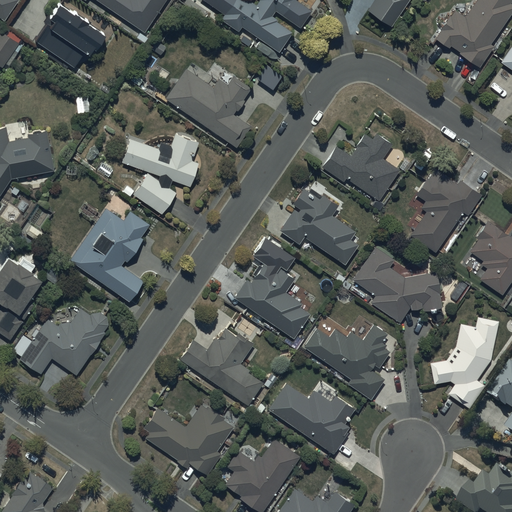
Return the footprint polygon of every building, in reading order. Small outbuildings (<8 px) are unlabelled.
[(0,0),(0,16),(4,19),(17,0),(0,0)] [(97,0),(145,31),(165,0),(97,0)] [(239,31),(242,26),(278,50),(291,31),(278,22),(279,19),(273,15),(276,11),(291,22),(303,4),(296,0),(218,0),(214,7),(224,14),(221,19),(239,31)] [(373,0),(367,10),(391,25),(407,0),(373,0)] [(477,0),(466,17),(456,10),(452,16),(450,15),(441,28),(442,29),(436,38),(450,47),(451,45),(461,52),(460,54),(479,67),(498,40),(495,37),(511,13),(511,2),(511,0),(477,0)] [(38,40),(77,67),(89,50),(97,55),(109,38),(62,5),(38,40)] [(0,30),(0,65),(2,67),(18,44),(0,30)] [(511,44),(501,60),(511,68),(511,44)] [(188,67),(166,97),(209,129),(207,132),(213,136),(216,133),(234,147),(250,125),(234,112),(252,88),(234,75),(228,83),(222,78),(215,87),(188,67)] [(0,192),(11,178),(54,170),(47,130),(30,133),(30,138),(9,142),(6,127),(0,127),(0,192)] [(149,172),(134,192),(162,213),(177,193),(167,185),(173,184),(172,179),(191,185),(198,163),(192,161),(199,141),(176,133),(171,145),(161,142),(159,148),(131,137),(122,161),(131,164),(130,167),(136,169),(137,166),(160,174),(160,180),(149,172)] [(344,181),(347,178),(380,200),(401,169),(384,158),(393,145),(377,134),(373,139),(365,133),(351,155),(336,145),(322,167),(344,181)] [(420,207),(426,211),(410,234),(436,252),(463,211),(468,214),(482,193),(463,180),(460,184),(434,167),(417,194),(426,200),(420,207)] [(296,206),(278,230),(297,244),(304,235),(343,264),(358,243),(350,237),(355,231),(332,214),(339,205),(323,193),(321,196),(306,184),(292,203),(296,206)] [(124,219),(107,208),(70,260),(128,301),(144,279),(121,263),(125,258),(128,261),(144,238),(142,236),(150,224),(130,210),(124,219)] [(511,278),(511,234),(511,236),(487,221),(478,236),(479,237),(470,251),(484,260),(481,265),(486,268),(480,278),(503,293),(511,278)] [(374,245),(352,278),(375,294),(370,301),(400,322),(410,308),(423,307),(424,309),(442,307),(437,271),(403,276),(389,267),(394,259),(374,245)] [(8,255),(0,265),(0,299),(5,303),(0,310),(0,330),(10,338),(35,304),(28,299),(42,279),(8,255)] [(246,277),(233,296),(294,336),(310,312),(301,305),(303,302),(288,292),(298,276),(283,266),(279,272),(265,262),(253,281),(246,277)] [(24,333),(13,349),(22,355),(21,357),(41,373),(53,357),(74,373),(91,351),(93,352),(100,343),(95,340),(109,321),(95,310),(92,314),(82,307),(71,322),(66,318),(60,325),(49,317),(40,329),(38,327),(32,335),(34,336),(32,339),(24,333)] [(456,345),(447,359),(431,361),(434,383),(452,381),(455,383),(448,393),(468,407),(485,384),(483,382),(497,363),(491,359),(499,320),(478,316),(476,326),(461,323),(456,345)] [(304,346),(350,378),(348,381),(370,397),(385,377),(373,368),(377,363),(378,364),(388,351),(382,347),(384,344),(380,340),(386,332),(374,323),(363,338),(352,330),(348,337),(335,328),(330,335),(318,326),(304,346)] [(181,357),(247,403),(263,379),(240,363),(254,343),(228,326),(219,339),(215,336),(207,349),(193,339),(181,357)] [(509,406),(511,408),(511,418),(505,428),(511,432),(511,362),(489,395),(508,408),(509,406)] [(286,382),(269,407),(333,452),(351,426),(344,421),(354,407),(337,395),(333,401),(316,389),(310,398),(286,382)] [(146,434),(144,438),(187,467),(190,463),(206,474),(220,453),(217,450),(234,425),(224,418),(225,417),(211,407),(209,410),(200,403),(185,426),(157,407),(141,430),(146,434)] [(261,511),(301,457),(275,439),(262,456),(259,453),(254,460),(239,449),(227,466),(234,471),(225,483),(241,494),(240,497),(260,511),(261,511)] [(473,511),(479,511),(481,510),(483,511),(511,511),(511,475),(498,466),(491,477),(486,473),(483,478),(481,476),(475,485),(472,482),(459,502),(473,511)] [(1,510),(4,511),(47,511),(40,507),(55,486),(30,469),(1,510)] [(347,511),(353,504),(335,491),(328,502),(318,494),(313,500),(294,487),(277,511),(347,511)]
